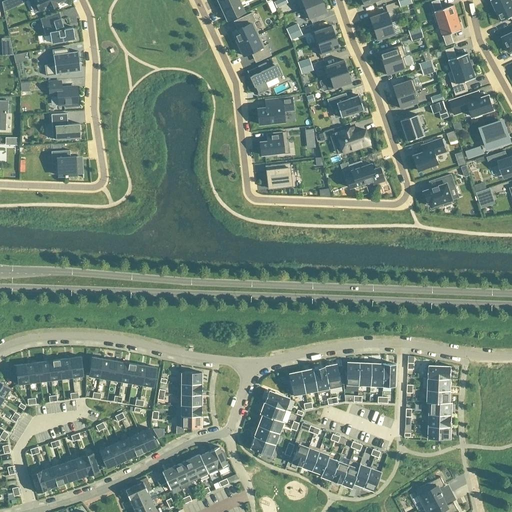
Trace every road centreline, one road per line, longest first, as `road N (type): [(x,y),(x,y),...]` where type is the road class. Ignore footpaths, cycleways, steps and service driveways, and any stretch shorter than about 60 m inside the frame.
road 1 (residential): [(338,0),(406,184),(396,204),(250,197),(235,82),(213,34)]
road 2 (secondary): [(511,293),(0,269)]
road 3 (secondary): [(0,288),(511,305)]
road 4 (residential): [(0,184),(91,188),(102,178),(89,16),(81,0)]
road 5 (residential): [(249,362),(387,343),(511,357)]
road 6 (residential): [(0,349),(75,336),(249,362)]
road 7 (residential): [(36,511),(227,432)]
